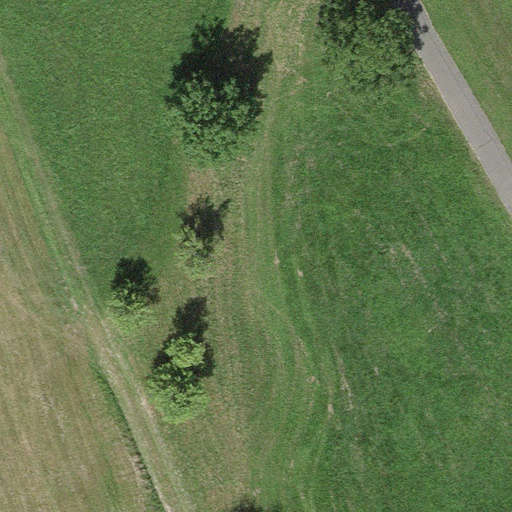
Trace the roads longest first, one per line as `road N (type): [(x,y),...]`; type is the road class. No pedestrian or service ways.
road 1 (track): [(169,511),(0,101)]
road 2 (track): [(399,0),(511,204)]
